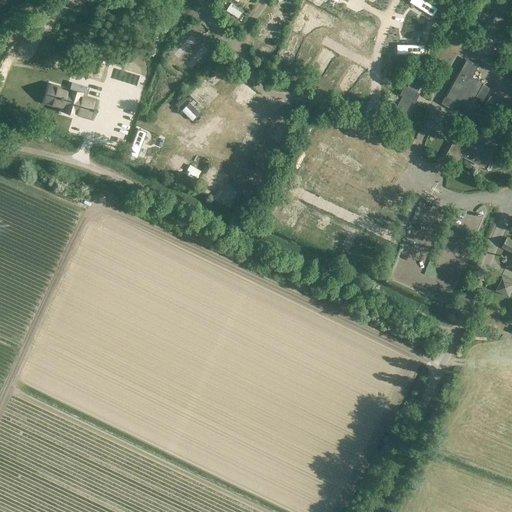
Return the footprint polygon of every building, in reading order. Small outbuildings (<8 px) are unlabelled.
[(322,0),(316,0),(314,7),(324,11),(328,2),(322,0)] [(227,11),(239,17),(242,11),(235,8),(237,5),(231,2),(227,11)] [(283,7),(274,2),(269,11),(278,16),(283,7)] [(342,19),(346,10),(337,5),(332,15),(342,19)] [(409,22),(416,25),(418,21),(425,24),(428,16),(415,10),(409,22)] [(302,23),(312,29),(318,20),(309,14),(302,23)] [(266,29),(262,35),(289,44),(291,38),(266,29)] [(349,49),(353,40),(344,36),(340,45),(349,49)] [(299,41),(297,47),(322,59),(323,52),(299,41)] [(362,46),(359,56),(369,58),(371,48),(362,46)] [(255,51),(253,60),(278,69),(283,62),(255,51)] [(347,59),(344,64),(368,74),(371,67),(347,59)] [(461,73),(459,72),(441,105),(472,119),(489,88),(482,84),(482,83),(471,78),(477,68),(467,62),(461,73)] [(222,65),(214,75),(231,88),(239,79),(222,65)] [(113,75),(112,82),(132,88),(135,81),(136,75),(115,69),(113,75)] [(341,75),(337,84),(347,88),(350,79),(341,75)] [(402,96),(395,110),(397,111),(396,114),(400,116),(401,114),(405,116),(412,102),(415,104),(420,94),(418,92),(423,82),(421,81),(422,79),(417,76),(415,78),(413,77),(408,87),(405,85),(400,95),(402,96)] [(206,79),(191,92),(206,108),(216,99),(204,86),(209,82),(206,79)] [(232,97),(247,107),(255,95),(240,85),(232,97)] [(83,95),(53,87),(48,105),(66,110),(65,111),(96,119),(100,102),(83,97),(83,95)] [(363,93),(338,94),(339,102),(364,102),(363,93)] [(179,106),(187,98),(184,95),(176,103),(179,106)] [(216,98),(211,104),(216,109),(221,102),(216,98)] [(189,102),(182,110),(192,120),(200,112),(189,102)] [(181,133),(188,126),(174,112),(167,119),(181,133)] [(281,114),(279,119),(275,117),(267,134),(279,140),(289,118),(281,114)] [(137,130),(130,153),(138,158),(147,134),(137,130)] [(454,141),(446,154),(453,158),(452,161),(457,164),(463,154),(485,166),(495,147),(465,131),(461,139),(462,139),(459,144),(454,141)] [(261,150),(269,153),(272,145),(264,142),(261,150)] [(182,172),(188,159),(172,152),(166,164),(182,172)] [(384,165),(391,169),(395,163),(388,159),(384,165)] [(191,164),(186,174),(196,179),(200,169),(191,164)] [(208,165),(202,186),(217,191),(223,170),(208,165)] [(306,174),(301,183),(310,187),(314,179),(306,174)] [(226,184),(219,198),(231,204),(238,189),(226,184)] [(359,202),(356,212),(365,216),(369,205),(359,202)] [(511,240),(507,238),(502,248),(511,253),(511,254),(506,267),(511,270),(511,240)] [(509,296),(511,289),(511,280),(502,276),(496,289),(509,296)]
